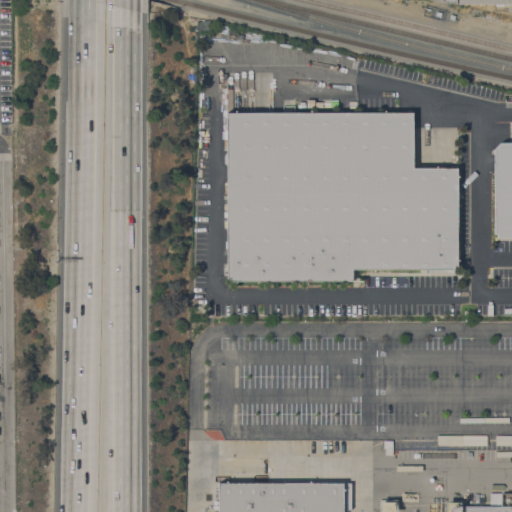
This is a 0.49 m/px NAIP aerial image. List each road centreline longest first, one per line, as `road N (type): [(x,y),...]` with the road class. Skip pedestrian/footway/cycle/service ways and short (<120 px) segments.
road 1 (motorway): [(84,19),(77,511)]
road 2 (motorway): [(121,511),(124,27)]
